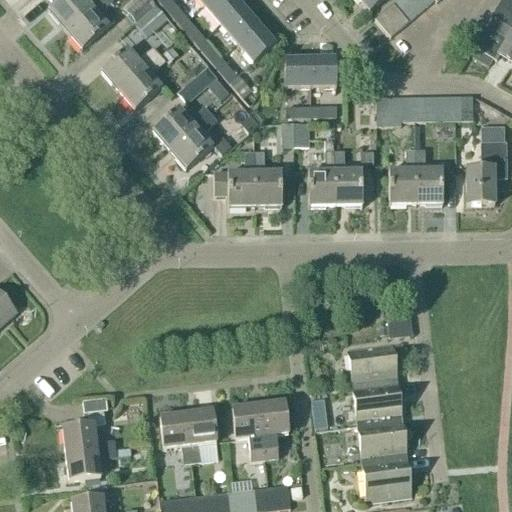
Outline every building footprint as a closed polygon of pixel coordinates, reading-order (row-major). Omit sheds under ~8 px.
[(63,0),(46,15),(63,35),(103,0),(88,0),(84,4),(80,0),(63,0)] [(103,0),(63,35),(80,54),(113,26),(103,14),(111,6),(106,0),(103,0)] [(133,27),(153,10),(144,0),(135,0),(121,13),(133,27)] [(151,0),(162,13),(171,6),(165,0),(151,0)] [(192,0),(203,12),(215,0),(192,0)] [(232,0),(215,0),(203,12),(219,30),(242,11),(232,0)] [(352,0),(368,18),(388,0),(352,0)] [(416,19),(425,12),(415,0),(401,0),(401,1),(416,19)] [(430,0),(415,0),(425,12),(434,4),(430,0)] [(511,6),(502,0),(496,10),(511,20),(511,6)] [(407,27),(416,19),(401,1),(392,9),(407,27)] [(178,32),(187,25),(171,6),(162,13),(178,32)] [(398,35),(407,27),(392,9),(383,16),(398,35)] [(511,20),(496,10),(490,20),(510,33),(511,29),(511,20)] [(258,30),(242,11),(219,30),(235,49),(258,30)] [(145,43),(166,24),(155,12),(134,30),(145,43)] [(389,42),(398,35),(383,16),(373,24),(389,42)] [(490,20),(484,30),(504,43),(510,33),(490,20)] [(195,51),(203,44),(187,25),(178,32),(195,51)] [(258,30),(235,49),(252,69),(275,49),(258,30)] [(484,30),(478,41),(498,53),(504,43),(484,30)] [(511,67),(511,31),(496,58),(511,67)] [(478,41),(471,51),(492,63),(498,53),(478,41)] [(211,70),(220,63),(203,44),(195,51),(211,70)] [(471,52),(467,58),(487,71),(492,63),(471,51),(471,52)] [(116,96),(158,60),(151,52),(137,65),(126,53),(99,76),(116,96)] [(166,57),(162,61),(169,70),(173,66),(166,57)] [(158,60),(116,96),(133,115),(160,92),(150,80),(164,67),(158,60)] [(334,62),(308,63),(309,94),(335,94),(334,62)] [(220,63),(211,70),(227,89),(236,81),(220,63)] [(283,94),(309,94),(308,63),(283,63),(283,94)] [(205,72),(176,98),(184,107),(193,99),(204,90),(213,82),(214,81),(205,72)] [(213,82),(204,90),(219,106),(227,99),(213,82)] [(423,125),(436,125),(435,102),(422,103),(423,125)] [(436,125),(447,125),(447,102),(435,102),(436,125)] [(447,125),(460,125),(460,102),(447,102),(447,125)] [(460,102),(460,125),(471,125),(471,102),(460,102)] [(387,126),(388,126),(387,103),(372,103),(373,130),(387,130),(387,126)] [(388,126),(399,126),(399,103),(387,103),(388,126)] [(399,126),(411,126),(411,103),(399,103),(399,126)] [(411,126),(423,125),(422,103),(411,103),(411,126)] [(310,112),(310,123),(334,123),(334,111),(310,112)] [(150,136),(167,155),(209,119),(203,112),(188,124),(178,112),(150,136)] [(284,123),(310,123),(310,112),(283,113),(284,123)] [(216,127),(209,119),(167,155),(184,175),(212,151),(201,139),(216,127)] [(241,125),(240,131),(245,137),(256,128),(248,119),(241,125)] [(290,129),(291,153),(308,152),(307,128),(290,129)] [(279,153),(291,153),(290,129),(279,129),(279,153)] [(323,157),(333,157),(333,145),(323,145),(323,157)] [(219,147),(212,152),(220,161),(230,153),(224,147),(219,147)] [(504,149),(480,149),(480,173),(464,174),(465,211),(493,210),(492,184),(505,184),(504,149)] [(414,211),(413,155),(404,156),(404,175),(387,175),(387,212),(414,211)] [(423,155),(413,155),(414,211),(441,211),(440,174),(423,174),(423,155)] [(307,213),(334,212),(333,157),(323,157),(323,176),(307,176),(307,213)] [(333,157),(334,212),(360,212),(360,175),(343,176),(343,157),(333,157)] [(253,214),(253,158),(242,158),(243,177),(226,177),(226,178),(212,178),(213,202),(227,201),(227,214),(253,214)] [(262,158),(253,158),(253,214),(280,213),(279,176),(262,177),(262,158)] [(0,329),(14,318),(0,301),(0,329)] [(386,325),(388,341),(413,337),(410,321),(386,325)] [(351,394),(395,389),(390,349),(346,355),(351,394)] [(356,432),(400,426),(395,389),(351,394),(356,432)] [(256,411),(263,466),(277,464),(274,441),(287,439),(283,407),(256,411)] [(250,467),(263,466),(256,411),(230,414),(234,446),(247,444),(250,467)] [(184,419),(190,469),(198,468),(196,450),(214,448),(210,416),(184,419)] [(102,417),(82,420),(84,431),(93,430),(104,429),(102,417)] [(190,469),(184,419),(158,422),(162,454),(180,452),(182,470),(190,469)] [(324,420),(311,421),(313,434),(326,433),(324,420)] [(361,470),(405,464),(400,426),(356,432),(361,470)] [(64,460),(114,454),(113,446),(95,448),(93,430),(84,431),(61,434),(64,460)] [(129,453),(114,454),(115,461),(129,460),(129,453)] [(114,454),(64,460),(67,486),(83,484),(97,483),(99,482),(97,464),(115,462),(115,461),(114,454)] [(405,464),(361,470),(365,507),(409,501),(405,464)] [(97,483),(83,484),(84,495),(99,493),(97,483)] [(274,492),(277,511),(287,511),(285,491),(274,492)] [(265,511),(277,511),(274,492),(263,493),(265,511)] [(253,511),(265,511),(263,493),(251,495),(253,511)] [(290,503),(300,502),(299,493),(289,494),(290,503)] [(241,511),(253,511),(251,495),(239,496),(241,511)] [(230,511),(241,511),(239,496),(228,497),(230,511)] [(218,511),(230,511),(228,497),(217,499),(218,511)] [(206,511),(218,511),(217,499),(205,500),(206,511)] [(194,511),(206,511),(205,500),(193,502),(194,511)] [(182,511),(194,511),(193,502),(181,503),(182,511)] [(70,511),(102,511),(102,503),(69,506),(70,511)] [(169,511),(182,511),(181,503),(169,505),(169,511)]
